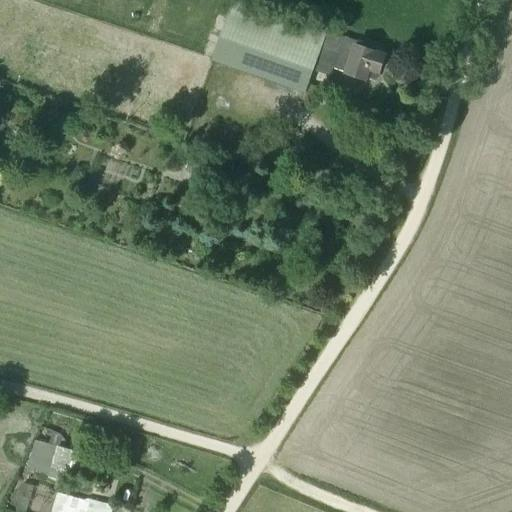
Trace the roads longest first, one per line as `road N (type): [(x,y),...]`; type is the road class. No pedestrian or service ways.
road 1 (track): [(258,460),(418,203),(483,0)]
road 2 (track): [(0,389),(258,460)]
